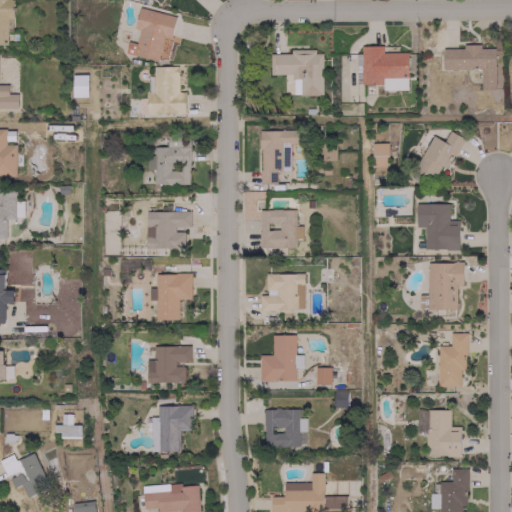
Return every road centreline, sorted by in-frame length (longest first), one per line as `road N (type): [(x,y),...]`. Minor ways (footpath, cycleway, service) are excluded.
road 1 (residential): [(227,8),(236,511)]
road 2 (residential): [(497,177),(497,511)]
road 3 (residential): [(227,8),(511,6)]
